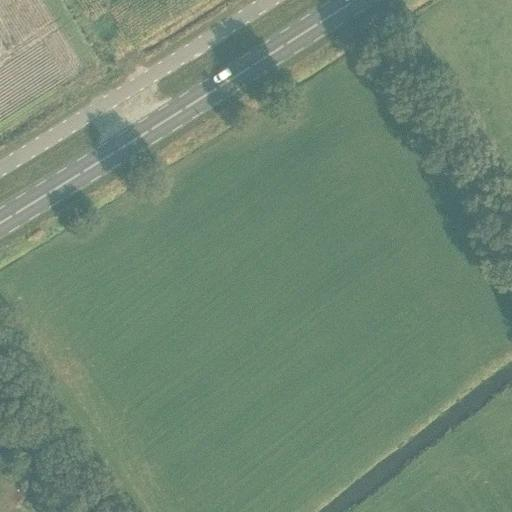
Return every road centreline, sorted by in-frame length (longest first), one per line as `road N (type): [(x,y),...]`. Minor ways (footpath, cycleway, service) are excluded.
road 1 (primary): [(0,221),(353,0)]
road 2 (unclassified): [(0,167),(268,0)]
